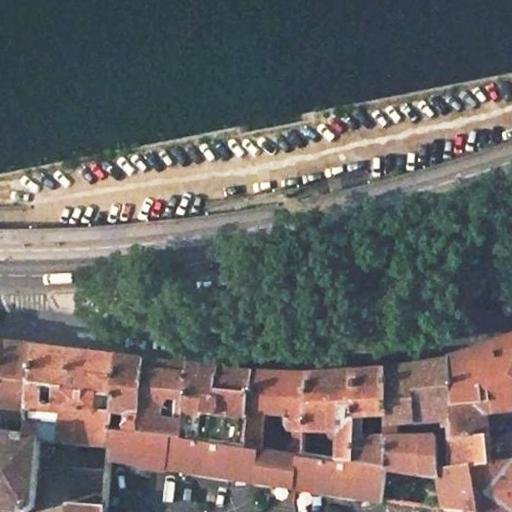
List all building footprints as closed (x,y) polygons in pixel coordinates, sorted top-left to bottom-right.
[(511,339),(451,362),(456,473),(474,469),(492,466),(488,414),(511,404),(511,339)] [(0,438),(28,441),(37,349),(1,342),(0,356),(0,438)] [(37,349),(28,441),(42,442),(41,442),(69,445),(114,449),(116,428),(117,414),(123,357),(79,353),(37,349)] [(123,357),(117,414),(116,428),(143,433),(148,362),(123,357)] [(190,368),(148,362),(143,433),(182,438),(190,368)] [(388,371),(388,418),(388,439),(386,469),(440,472),(456,473),(451,362),(449,362),(388,371)] [(213,370),(190,368),(182,438),(201,441),(202,435),(204,415),(208,416),(210,399),(213,370)] [(221,371),(213,370),(210,399),(218,400),(221,371)] [(249,448),(255,374),(238,372),(221,371),(218,400),(224,405),(225,407),(223,411),(218,416),(214,443),(249,448)] [(373,372),(312,376),(308,434),(340,435),(339,462),(386,469),(388,439),(356,439),(358,419),(388,418),(388,371),(373,372)] [(285,375),(255,374),(249,448),(263,449),(266,414),(280,415),(290,416),(290,422),(291,429),(293,431),(298,433),(296,455),(306,457),(308,434),(312,376),(285,375)] [(143,433),(116,428),(114,449),(113,457),(112,465),(280,489),(384,503),(384,502),(386,469),(339,462),(306,457),(296,455),(281,452),(263,449),(249,448),(214,443),(208,442),(182,438),(143,433)] [(0,511),(30,511),(35,508),(41,442),(42,442),(28,441),(0,438),(0,511)] [(113,457),(75,453),(70,505),(107,508),(112,465),(113,457)] [(511,511),(511,463),(492,466),(474,469),(479,511),(511,511)] [(456,473),(440,472),(446,511),(451,511),(479,511),(474,469),(456,473)]
